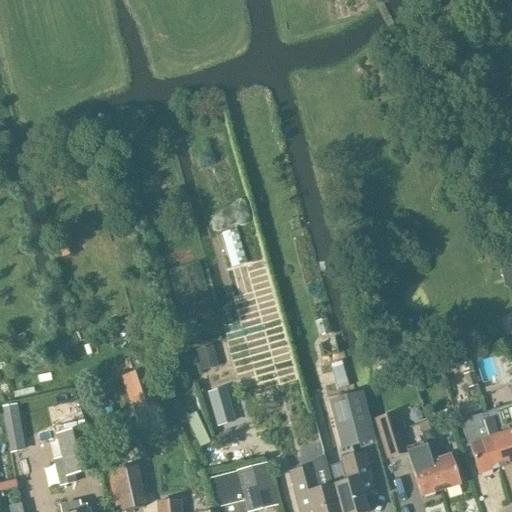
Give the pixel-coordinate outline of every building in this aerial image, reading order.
[(75,255),(69,234),(57,237),(62,258),(75,255)] [(511,260),(500,263),(506,288),(511,286),(511,260)] [(202,372),(219,367),(213,347),(196,352),(202,372)] [(146,368),(121,376),(136,422),(161,414),(146,368)] [(463,375),(467,389),(477,387),(473,373),(463,375)] [(224,390),(209,394),(218,426),(233,422),(224,390)] [(329,403),(342,449),(373,441),(361,394),(329,403)] [(18,419),(16,405),(2,408),(4,421),(18,419)] [(511,407),(511,405),(481,415),(499,469),(511,464),(511,407)] [(374,421),(387,459),(406,452),(405,451),(398,430),(402,428),(398,413),(374,421)] [(195,414),(186,418),(200,448),(209,444),(195,414)] [(478,475),(499,469),(481,415),(462,421),(460,425),(468,447),(469,447),(478,475)] [(421,434),(425,445),(435,442),(435,440),(434,434),(429,431),(426,422),(418,425),(421,434)] [(88,433),(58,439),(64,465),(59,465),(63,487),(79,484),(77,476),(95,472),(88,433)] [(440,458),(435,442),(425,445),(440,492),(460,485),(451,455),(440,458)] [(440,492),(425,445),(405,451),(406,452),(421,498),(440,492)] [(313,466),(288,472),(298,511),(339,511),(332,486),(323,453),(311,462),(313,466)] [(345,482),(332,486),(339,511),(367,511),(363,498),(375,495),(364,453),(341,460),(347,482),(345,482)] [(213,503),(218,509),(244,502),(246,511),(257,511),(277,507),(266,465),(236,473),(208,481),(213,503)] [(112,473),(120,511),(125,511),(147,507),(137,467),(112,473)] [(181,511),(181,499),(157,502),(157,511),(181,511)] [(218,509),(218,511),(246,511),(244,502),(218,509)]
